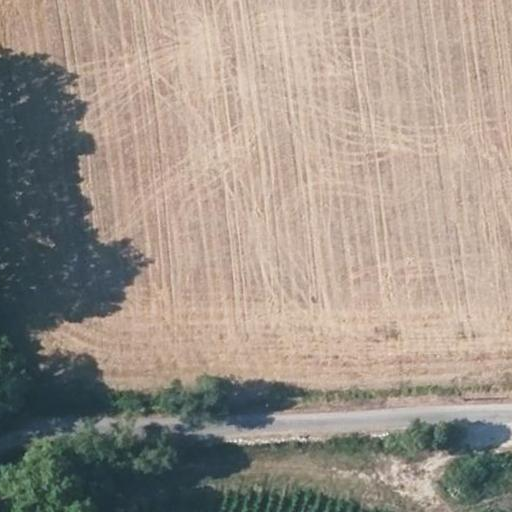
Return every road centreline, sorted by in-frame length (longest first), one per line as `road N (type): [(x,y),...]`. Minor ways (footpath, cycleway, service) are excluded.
road 1 (tertiary): [(24,443),(64,429),(511,417)]
road 2 (track): [(496,418),(476,445),(403,480),(223,476),(137,493),(114,511)]
